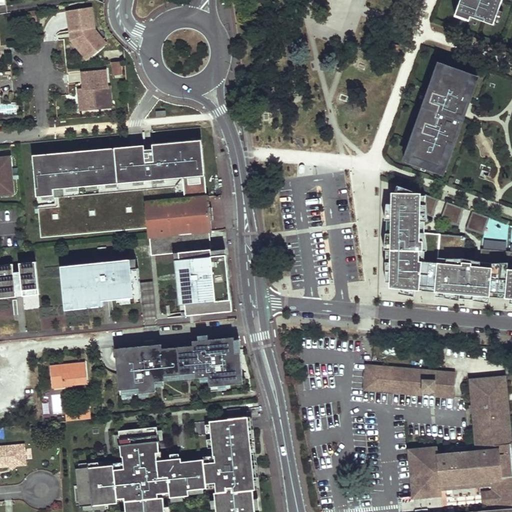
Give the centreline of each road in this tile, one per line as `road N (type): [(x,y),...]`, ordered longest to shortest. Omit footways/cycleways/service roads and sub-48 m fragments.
road 1 (residential): [(511,323),(254,303)]
road 2 (secondary): [(254,303),(234,142),(204,83)]
road 3 (secondary): [(297,511),(254,303)]
